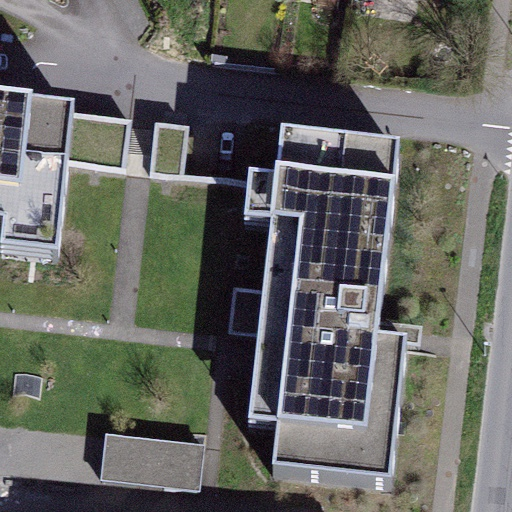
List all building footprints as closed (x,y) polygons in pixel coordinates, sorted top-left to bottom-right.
[(345,0),(344,15),(424,23),(426,0),(345,0)] [(59,271),(77,123),(0,113),(0,237),(6,238),(3,265),(59,271)] [(158,133),(155,176),(185,178),(188,136),(158,133)] [(381,355),(403,164),(283,150),(249,441),(281,445),(275,489),(390,502),(407,358),(381,355)] [(109,442),(103,488),(208,503),(215,457),(109,442)]
